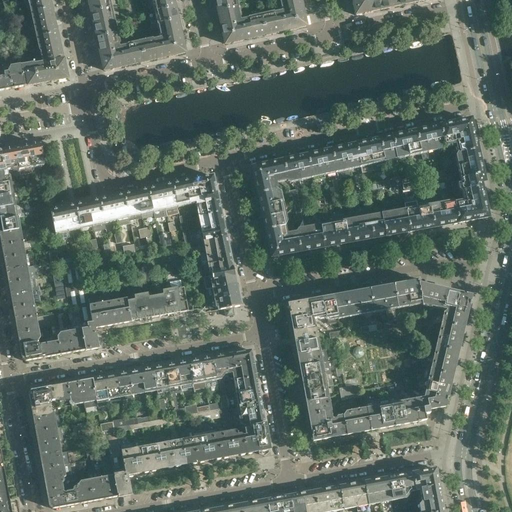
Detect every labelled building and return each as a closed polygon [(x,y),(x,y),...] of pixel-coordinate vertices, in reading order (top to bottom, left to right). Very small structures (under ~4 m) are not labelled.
[(50,0),(28,0),(31,13),(52,9),(50,0)] [(110,8),(107,0),(87,0),(89,5),(89,4),(91,13),(110,8)] [(154,0),(157,11),(175,7),(173,0),(154,0)] [(236,7),(234,0),(215,0),(217,7),(216,7),(217,11),(236,7)] [(306,27),(300,0),(281,0),(284,12),(280,13),(281,19),(291,17),(294,30),(299,29),(298,28),(306,27)] [(352,0),(356,16),(364,14),(373,13),(373,12),(389,9),(389,10),(394,9),(393,8),(404,5),(405,7),(415,5),(414,3),(426,0),(427,1),(429,0),(352,0)] [(178,20),(177,15),(175,7),(157,11),(159,24),(178,20)] [(245,27),(244,21),(240,22),(236,7),(217,11),(218,16),(219,15),(225,45),(233,43),(238,42),(235,29),(245,27)] [(115,33),(110,8),(91,13),(93,21),(94,30),(95,29),(97,38),(115,33)] [(56,25),(54,16),(53,16),(52,9),(31,13),(37,38),(57,34),(55,25),(56,25)] [(294,30),(291,17),(281,19),(280,13),(274,14),(278,33),(290,30),(290,31),(294,30)] [(278,33),(274,14),(262,17),(266,36),(270,35),(278,33)] [(266,36),(262,17),(250,20),(253,38),(266,36)] [(185,53),(179,24),(178,20),(159,24),(163,39),(159,40),(160,46),(170,43),(173,56),(177,56),(177,55),(185,53)] [(253,38),(250,20),(244,21),(245,27),(235,29),(238,42),(242,41),(253,38)] [(124,54),(123,48),(119,48),(115,33),(97,38),(104,71),(112,69),(112,70),(117,69),(114,56),(124,54)] [(61,50),(59,41),(57,34),(37,38),(42,63),(63,59),(61,50)] [(173,56),(170,43),(160,46),(159,40),(153,41),(157,59),(169,57),(173,56)] [(157,59),(153,41),(129,46),(132,65),(140,63),(140,64),(149,62),(149,61),(157,59)] [(132,65),(129,46),(123,48),(124,54),(114,56),(117,69),(121,68),(121,67),(132,65)] [(68,79),(63,61),(63,59),(42,63),(42,64),(34,65),(38,85),(51,82),(51,83),(57,82),(57,81),(68,79)] [(38,85),(34,65),(22,67),(22,66),(21,66),(21,68),(24,87),(29,87),(38,85)] [(24,87),(21,68),(9,70),(8,71),(9,73),(12,89),(24,87)] [(0,91),(12,89),(9,73),(4,73),(5,77),(0,78),(0,91)] [(410,81),(363,91),(366,102),(413,91),(410,81)] [(359,92),(312,102),(315,113),(362,103),(359,92)] [(309,103),(262,113),(264,124),(311,114),(309,103)] [(258,114),(211,125),(213,135),(260,125),(258,114)] [(475,137),(471,120),(454,124),(457,136),(453,137),(455,144),(456,144),(458,141),(475,137)] [(457,136),(454,124),(440,127),(444,146),(455,144),(453,137),(457,136)] [(207,126),(160,136),(163,147),(209,136),(207,126)] [(444,146),(440,127),(428,129),(433,150),(444,148),(444,146)] [(433,150),(428,129),(416,132),(420,153),(433,150)] [(420,153),(416,132),(404,135),(408,155),(420,153)] [(408,155),(404,135),(392,137),(396,158),(408,155)] [(396,158),(392,137),(380,140),(384,161),(396,158)] [(477,150),(475,137),(458,141),(456,144),(458,152),(457,155),(477,150)] [(384,161),(380,140),(368,143),(372,163),(384,161)] [(372,163),(368,143),(356,145),(360,166),(372,163)] [(44,164),(41,145),(28,148),(31,166),(44,164)] [(360,166),(356,145),(343,148),(348,169),(360,166)] [(31,166),(28,148),(15,150),(18,169),(31,166)] [(348,169),(343,148),(331,151),(336,171),(348,169)] [(18,169),(15,150),(2,152),(5,171),(7,170),(7,171),(18,169)] [(480,162),(478,153),(477,150),(457,155),(459,167),(480,162)] [(336,171),(331,151),(319,153),(324,174),(336,171)] [(324,174),(319,153),(307,156),(312,177),(324,174)] [(312,177),(307,156),(295,159),(300,179),(312,177)] [(300,179),(295,159),(283,161),(287,182),(288,182),(300,179)] [(287,182),(283,161),(269,164),(272,177),(276,176),(277,182),(284,180),(287,182)] [(483,175),(480,162),(459,167),(462,179),(483,175)] [(272,177),(269,164),(252,168),(255,182),(268,179),(268,182),(272,181),(275,182),(277,182),(276,176),(272,177)] [(0,184),(9,182),(7,171),(7,170),(5,171),(0,171),(0,184)] [(481,188),(480,183),(484,182),(483,175),(462,179),(463,183),(459,184),(461,192),(481,188)] [(218,201),(213,177),(201,179),(203,190),(199,191),(201,199),(197,200),(197,202),(198,205),(218,201)] [(201,199),(199,191),(203,190),(201,179),(185,183),(189,203),(197,202),(197,200),(201,199)] [(276,190),(275,182),(272,181),(268,182),(268,179),(255,182),(258,195),(277,191),(276,190)] [(0,196),(12,194),(9,183),(9,182),(0,184),(0,196)] [(189,203),(185,183),(172,186),(177,206),(189,203)] [(177,206),(172,186),(160,188),(165,209),(177,206)] [(165,209),(160,188),(148,191),(153,211),(154,216),(159,215),(158,210),(165,209)] [(484,200),(481,188),(461,192),(463,194),(465,202),(468,204),(484,200)] [(153,211),(148,191),(136,193),(141,214),(153,211)] [(281,203),(279,192),(277,191),(258,195),(260,207),(281,203)] [(141,214),(136,193),(124,196),(129,217),(141,214)] [(0,209),(14,206),(12,194),(0,196),(0,209)] [(129,217),(124,196),(112,199),(116,219),(129,217)] [(116,219),(112,199),(100,201),(104,222),(116,219)] [(488,218),(484,200),(468,204),(465,202),(463,203),(464,210),(469,210),(471,221),(488,218)] [(104,222),(100,201),(88,204),(92,225),(104,222)] [(221,213),(218,201),(198,205),(200,217),(221,213)] [(284,214),(281,203),(260,207),(263,219),(284,214)] [(458,223),(455,203),(454,203),(442,205),(446,226),(458,223)] [(471,221),(469,210),(464,210),(463,203),(456,204),(455,203),(458,223),(471,221)] [(92,225),(88,204),(76,207),(80,227),(81,232),(93,229),(92,225)] [(446,226),(442,205),(430,207),(434,228),(446,226)] [(16,218),(14,207),(14,206),(0,209),(0,221),(16,218)] [(80,227),(76,207),(63,209),(68,230),(80,227)] [(434,228),(430,207),(418,209),(422,230),(434,228)] [(68,230),(63,209),(53,212),(52,212),(51,213),(55,233),(68,230)] [(422,230),(418,209),(406,212),(410,232),(422,230)] [(410,232),(406,212),(394,214),(397,235),(410,232)] [(223,225),(221,213),(200,217),(203,229),(223,225)] [(286,225),(284,214),(263,219),(266,231),(284,227),(286,225)] [(397,235),(394,214),(381,216),(385,237),(397,235)] [(385,237),(381,216),(368,218),(372,239),(385,237)] [(0,234),(18,231),(17,223),(19,223),(18,218),(16,218),(0,221),(0,234)] [(372,239),(368,218),(357,221),(361,241),(372,239)] [(189,232),(186,220),(180,222),(183,234),(189,232)] [(361,241),(357,221),(345,223),(349,243),(361,241)] [(349,243),(345,223),(333,225),(337,246),(349,243)] [(226,237),(223,225),(203,229),(206,241),(226,237)] [(337,246),(333,225),(321,227),(324,248),(337,246)] [(285,238),(286,236),(284,227),(266,231),(269,244),(282,241),(281,238),(285,238)] [(324,248),(321,227),(308,229),(312,250),(324,248)] [(312,250),(308,229),(297,232),(296,232),(300,252),(312,250)] [(24,247),(23,243),(22,238),(20,239),(18,231),(0,234),(0,237),(4,259),(23,256),(21,248),(24,247)] [(191,243),(189,232),(183,234),(185,245),(186,244),(190,244),(191,243)] [(300,252),(296,232),(295,234),(288,235),(289,241),(284,242),(286,255),(300,252)] [(286,255),(284,242),(289,241),(288,235),(286,236),(285,238),(281,238),(282,241),(269,244),(272,258),(286,255)] [(229,249),(226,237),(206,241),(208,253),(229,249)] [(231,261),(229,249),(208,253),(210,264),(231,261)] [(28,272),(27,268),(27,263),(24,263),(23,256),(4,259),(8,284),(27,280),(26,273),(28,272)] [(234,272),(231,261),(210,264),(212,276),(234,272)] [(90,308),(86,287),(82,263),(61,267),(69,311),(78,310),(82,332),(85,351),(98,349),(94,329),(106,327),(102,306),(90,308)] [(237,284),(234,272),(212,276),(214,288),(237,284)] [(33,297),(32,292),(31,288),(29,288),(27,280),(8,284),(13,309),(32,305),(30,297),(33,297)] [(466,316),(471,297),(424,286),(424,282),(422,281),(418,282),(421,302),(422,303),(446,309),(446,312),(466,316)] [(421,302),(418,282),(406,284),(409,305),(421,302)] [(239,296),(237,284),(214,288),(216,300),(239,296)] [(409,305),(406,284),(394,286),(397,307),(409,305)] [(397,307),(394,286),(382,288),(385,309),(397,307)] [(186,302),(185,297),(184,288),(163,292),(163,296),(156,297),(159,317),(188,312),(186,302)] [(385,309),(382,288),(370,290),(373,311),(385,309)] [(373,311),(370,290),(358,293),(361,313),(373,311)] [(361,313),(358,293),(334,297),(337,318),(361,313)] [(159,317),(156,297),(148,299),(147,295),(134,297),(135,301),(127,303),(131,322),(159,317)] [(241,306),(239,296),(216,300),(218,311),(225,309),(232,308),(241,306)] [(337,318),(334,297),(322,299),(325,318),(327,320),(337,318)] [(325,318),(322,299),(288,305),(293,331),(314,328),(312,320),(324,318),(325,318)] [(131,322),(127,303),(127,301),(114,304),(118,325),(131,322)] [(118,325),(114,304),(102,306),(106,327),(118,325)] [(36,317),(36,313),(33,313),(32,305),(13,309),(15,321),(36,317)] [(233,315),(232,308),(225,309),(226,317),(233,315)] [(463,328),(466,316),(446,312),(443,324),(463,328)] [(36,330),(35,322),(37,322),(36,317),(15,321),(17,333),(36,330)] [(461,340),(463,328),(443,324),(440,335),(461,340)] [(316,340),(314,328),(293,331),(295,343),(316,340)] [(42,359),(39,346),(36,330),(17,333),(22,360),(25,362),(42,359)] [(85,351),(82,332),(74,334),(74,331),(64,333),(65,335),(57,337),(58,342),(61,355),(85,351)] [(458,352),(461,340),(440,335),(437,347),(458,352)] [(318,352),(316,340),(295,343),(298,355),(318,352)] [(61,355),(58,342),(39,346),(42,359),(61,355)] [(455,364),(458,352),(437,347),(435,359),(455,364)] [(254,366),(251,351),(225,356),(228,373),(234,372),(233,369),(254,366)] [(320,364),(318,352),(298,355),(300,367),(320,364)] [(228,373),(225,356),(213,358),(216,378),(223,377),(225,375),(225,373),(228,373)] [(216,378),(213,358),(201,360),(204,381),(216,378)] [(452,376),(455,364),(435,359),(432,371),(452,376)] [(201,360),(189,362),(192,383),(204,381),(201,360)] [(192,383),(189,362),(177,365),(180,385),(192,383)] [(323,376),(320,364),(300,367),(302,379),(323,376)] [(180,385),(177,365),(165,367),(168,387),(180,385)] [(256,378),(254,366),(233,369),(234,372),(236,381),(256,378)] [(168,387),(165,367),(153,369),(156,389),(168,387)] [(156,389),(153,369),(141,371),(144,391),(156,389)] [(144,391),(141,371),(129,373),(132,394),(144,391)] [(450,388),(452,376),(432,371),(429,383),(450,388)] [(132,394),(129,373),(117,376),(120,396),(132,394)] [(120,396),(117,376),(105,378),(108,398),(120,396)] [(325,388),(323,376),(302,379),(304,391),(325,388)] [(108,398),(105,378),(93,380),(96,399),(96,400),(108,398)] [(258,390),(256,378),(236,381),(238,393),(258,390)] [(96,399),(93,380),(67,385),(69,398),(70,403),(96,399)] [(445,407),(450,388),(429,383),(425,400),(426,400),(426,401),(427,401),(429,410),(445,407)] [(69,398),(67,385),(49,388),(51,401),(52,401),(69,398)] [(51,401),(49,388),(31,391),(29,394),(31,410),(39,408),(39,407),(49,405),(49,404),(52,401),(51,401)] [(327,400),(325,388),(304,391),(306,403),(327,400)] [(260,402),(258,390),(238,393),(240,405),(240,406),(260,402)] [(329,412),(327,400),(306,403),(308,415),(329,412)] [(430,414),(429,410),(427,401),(426,401),(426,400),(425,400),(415,402),(418,422),(426,421),(425,415),(430,414)] [(263,414),(260,402),(240,406),(240,405),(239,405),(241,418),(263,414)] [(418,422),(415,402),(403,404),(406,424),(418,422)] [(53,417),(51,404),(49,404),(49,405),(39,407),(39,408),(31,410),(33,420),(53,417)] [(406,424),(403,404),(391,406),(394,427),(406,424)] [(394,427),(391,406),(379,408),(382,429),(394,427)] [(382,429),(379,408),(367,410),(370,431),(382,429)] [(370,431),(367,410),(355,413),(358,433),(370,431)] [(346,435),(343,416),(342,417),(331,420),(329,412),(308,415),(313,441),(346,435)] [(358,433),(355,413),(344,414),(343,416),(346,435),(358,433)] [(265,426),(263,414),(241,418),(242,426),(245,426),(246,429),(265,426)] [(56,429),(53,417),(33,420),(36,432),(56,429)] [(126,427),(125,420),(113,423),(114,429),(117,428),(126,427)] [(269,450),(265,426),(246,429),(247,433),(254,432),(258,452),(259,455),(265,457),(269,453),(269,450)] [(58,441),(57,434),(59,434),(58,428),(56,429),(36,432),(38,445),(58,441)] [(122,453),(118,433),(118,430),(106,432),(114,478),(118,497),(130,495),(127,478),(126,478),(122,453)] [(246,454),(243,436),(241,434),(238,434),(237,432),(230,434),(234,456),(239,455),(241,456),(245,455),(245,454),(246,454)] [(258,452),(254,432),(247,433),(247,435),(243,436),(246,454),(247,454),(248,455),(252,454),(253,452),(258,452)] [(234,456),(230,434),(218,436),(222,458),(223,458),(224,459),(228,458),(229,457),(234,456)] [(222,458),(218,436),(206,438),(210,460),(215,459),(217,460),(221,460),(221,458),(222,458)] [(210,460),(206,438),(194,440),(198,462),(199,462),(200,463),(204,463),(205,461),(210,460)] [(198,462),(194,440),(182,442),(186,465),(191,464),(193,465),(196,464),(197,463),(198,462)] [(62,453),(61,447),(59,448),(58,441),(38,445),(40,457),(62,453)] [(186,465),(182,442),(170,445),(174,467),(175,467),(176,468),(180,467),(181,466),(186,465)] [(174,467),(170,445),(158,447),(162,469),(167,468),(169,469),(172,468),(173,467),(174,467)] [(162,469),(158,447),(146,449),(150,471),(151,471),(152,472),(156,471),(157,470),(162,469)] [(150,471),(146,449),(134,451),(138,473),(143,472),(144,474),(148,473),(149,471),(150,471)] [(138,473),(134,451),(122,453),(126,478),(127,478),(133,477),(133,474),(138,473)] [(62,465),(61,459),(63,458),(62,453),(40,457),(42,469),(62,465)] [(65,479),(65,478),(66,475),(66,472),(64,472),(62,465),(42,469),(46,492),(54,490),(54,492),(64,490),(63,482),(65,479)] [(438,486),(435,470),(413,474),(416,491),(420,490),(420,489),(438,486)] [(416,491),(413,474),(401,476),(404,497),(408,496),(411,492),(416,491)] [(0,501),(9,500),(7,489),(5,476),(0,476),(0,501)] [(404,497),(401,476),(388,478),(392,499),(404,497)] [(118,497),(114,478),(107,480),(107,477),(96,479),(96,481),(89,483),(93,502),(118,497)] [(392,499),(388,478),(376,481),(380,501),(392,499)] [(380,501),(376,481),(364,483),(368,504),(380,501)] [(93,502),(89,483),(79,485),(77,487),(81,504),(93,502)] [(368,504),(364,483),(352,485),(356,506),(368,504)] [(356,506),(352,485),(339,487),(343,508),(356,506)] [(440,499),(438,486),(420,489),(420,490),(422,502),(440,499)] [(81,504),(77,487),(74,487),(73,489),(73,491),(66,492),(66,497),(65,497),(66,507),(81,504)] [(343,508),(339,487),(327,490),(331,510),(343,508)] [(66,507),(65,497),(66,497),(66,492),(65,493),(63,492),(64,490),(54,492),(54,490),(46,492),(49,507),(52,509),(66,507)] [(321,511),(331,510),(327,490),(315,492),(318,511),(321,511)] [(318,511),(315,492),(302,494),(305,511),(318,511)] [(305,511),(302,494),(290,496),(292,511),(305,511)] [(292,511),(290,496),(278,499),(280,511),(292,511)] [(280,511),(278,499),(266,501),(267,511),(280,511)] [(442,511),(442,506),(440,499),(422,502),(420,503),(422,511),(442,511)] [(0,511),(11,511),(10,501),(9,500),(0,501),(0,511)] [(267,511),(266,501),(253,503),(255,511),(267,511)] [(255,511),(253,503),(241,505),(242,511),(255,511)]
